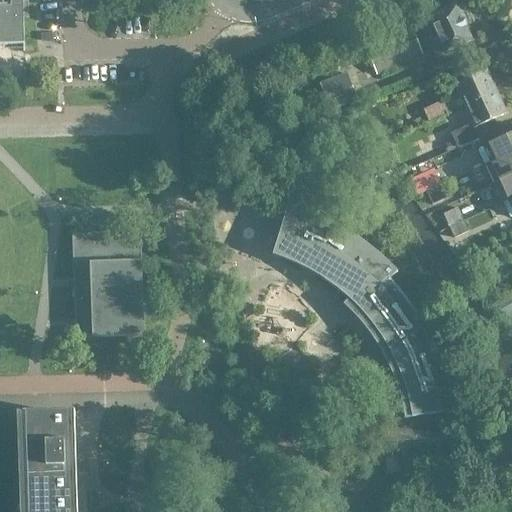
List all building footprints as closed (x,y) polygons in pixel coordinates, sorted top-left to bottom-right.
[(0,0),(0,45),(19,45),(24,45),(24,18),(29,18),(28,1),(23,2),(23,0),(0,0)] [(472,41),(456,6),(430,17),(433,24),(439,38),(446,53),(472,41)] [(439,38),(433,24),(427,27),(434,40),(439,38)] [(423,56),(411,26),(364,45),(377,75),(423,56)] [(495,93),(491,84),(492,81),(489,76),(487,75),(485,71),(455,85),(462,99),(456,102),(459,109),(495,93)] [(358,100),(347,74),(320,85),(330,111),(358,100)] [(504,111),(505,109),(502,103),(499,102),(495,93),(459,109),(464,119),(470,116),(475,128),(505,115),(504,111)] [(459,109),(456,102),(454,99),(444,104),(449,114),(459,109)] [(449,114),(444,104),(443,102),(425,110),(430,122),(449,114)] [(464,119),(459,109),(449,114),(453,124),(464,119)] [(486,168),(511,156),(511,134),(484,147),(485,148),(479,151),(486,165),(485,166),(486,168)] [(494,184),(511,176),(511,156),(486,168),(494,184)] [(421,180),(427,193),(442,186),(436,173),(421,180)] [(502,201),(511,196),(511,176),(494,184),(502,201)] [(448,198),(442,186),(427,193),(433,206),(448,198)] [(511,196),(502,201),(503,204),(504,203),(510,218),(511,217),(511,196)] [(395,286),(390,280),(397,272),(392,266),(383,258),(377,253),(367,245),(358,238),(348,232),(337,226),(330,222),(319,216),(308,212),(297,207),(288,204),(288,205),(287,204),(283,220),(284,220),(272,256),(273,256),(274,256),(283,259),(290,262),(296,265),(303,268),(312,273),(318,276),(324,280),(332,286),(341,293),(349,300),(344,305),(349,310),(356,317),(363,325),(367,331),(369,333),(375,342),(379,348),(382,354),(384,357),(387,363),(389,366),(392,373),(394,379),(396,386),(399,392),(401,399),(402,406),(404,413),(405,419),(412,418),(412,419),(455,412),(454,408),(453,400),(451,392),(450,389),(448,381),(446,374),(443,366),(440,359),(436,348),(432,341),(429,334),(423,324),(416,314),(412,307),(407,301),(403,295),(395,286)] [(443,213),(449,225),(464,219),(458,206),(443,213)] [(470,231),(464,219),(449,225),(455,238),(470,231)] [(145,337),(141,232),(72,235),(76,339),(145,337)] [(72,511),(71,467),(75,467),(78,464),(80,459),(78,455),(74,452),(70,451),(69,417),(24,418),(24,419),(19,419),(21,511),(72,511)]
